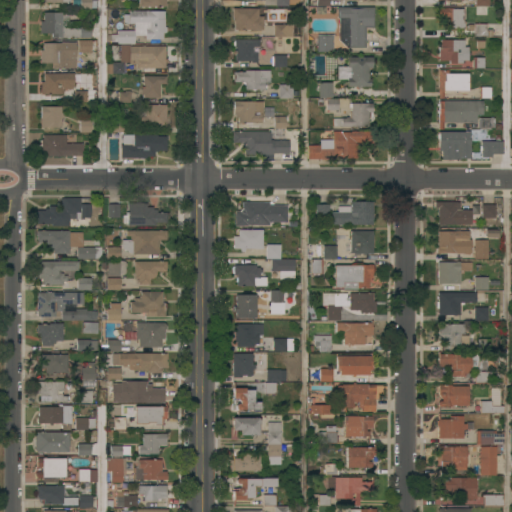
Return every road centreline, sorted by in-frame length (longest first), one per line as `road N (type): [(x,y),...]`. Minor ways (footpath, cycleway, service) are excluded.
road 1 (residential): [(9,511),(11,0)]
road 2 (residential): [(511,180),(0,181)]
road 3 (residential): [(408,511),(407,0)]
road 4 (tertiary): [(201,511),(201,253)]
road 5 (tertiary): [(202,122),(201,0)]
